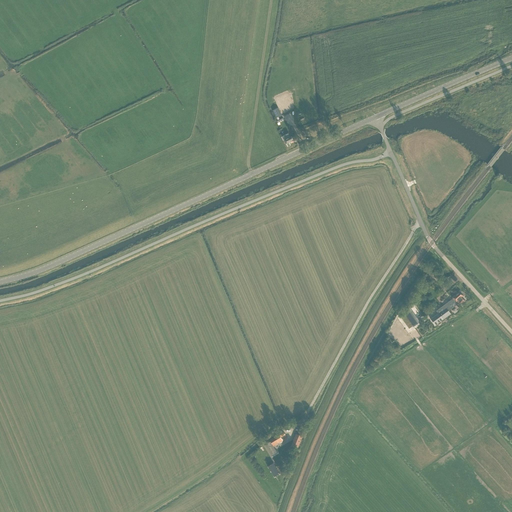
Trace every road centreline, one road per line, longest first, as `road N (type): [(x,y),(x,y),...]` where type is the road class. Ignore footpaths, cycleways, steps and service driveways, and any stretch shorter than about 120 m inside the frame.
road 1 (tertiary): [(0,281),(375,116)]
road 2 (unclassified): [(511,332),(431,243),(375,116)]
road 3 (track): [(248,164),(271,0)]
road 4 (tertiary): [(375,116),(511,58)]
